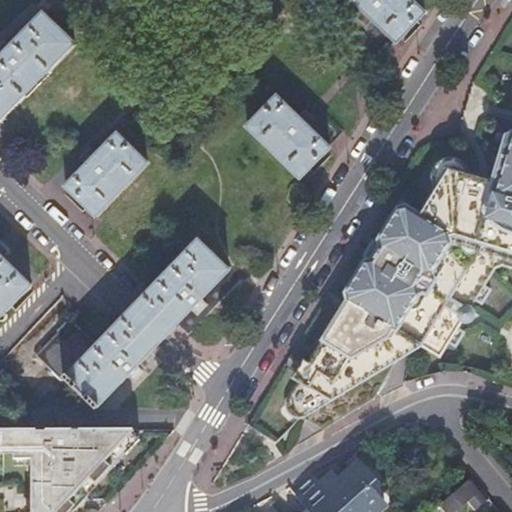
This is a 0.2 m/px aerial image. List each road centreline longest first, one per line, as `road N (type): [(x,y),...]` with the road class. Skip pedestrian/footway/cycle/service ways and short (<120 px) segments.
road 1 (residential): [(225,392),(482,0)]
road 2 (residential): [(225,392),(0,180)]
road 3 (residential): [(202,511),(427,398)]
road 4 (residential): [(427,398),(511,508)]
road 5 (residential): [(157,511),(225,392)]
